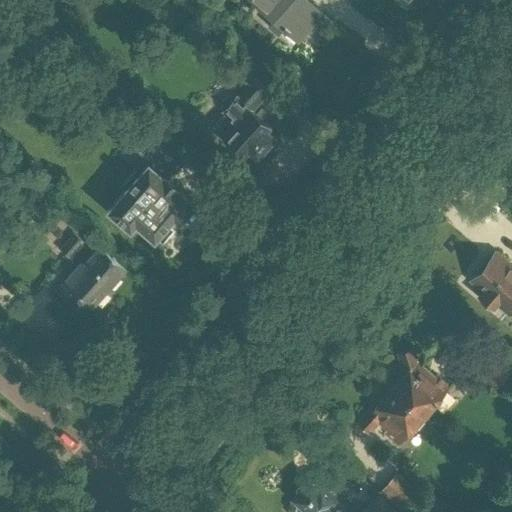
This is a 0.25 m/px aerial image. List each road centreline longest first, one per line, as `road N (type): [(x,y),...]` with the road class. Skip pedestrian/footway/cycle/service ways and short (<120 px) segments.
road 1 (residential): [(124,480),(511,40)]
road 2 (residential): [(124,480),(0,377)]
